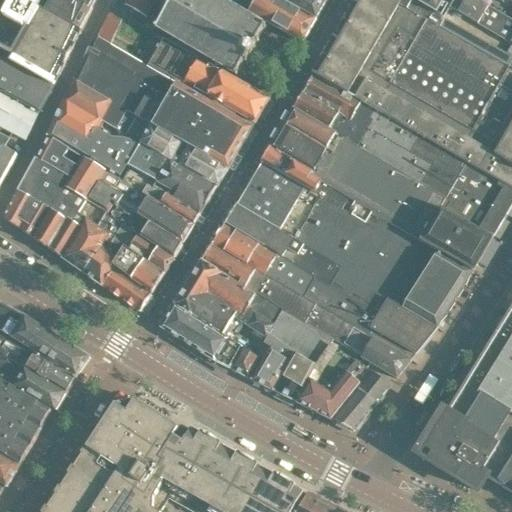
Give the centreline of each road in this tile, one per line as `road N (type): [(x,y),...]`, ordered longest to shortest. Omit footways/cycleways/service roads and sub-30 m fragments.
road 1 (tertiary): [(130,348),(247,423),(416,511)]
road 2 (residential): [(0,202),(107,0)]
road 3 (residential): [(30,511),(130,348)]
road 4 (tertiary): [(0,267),(130,348)]
